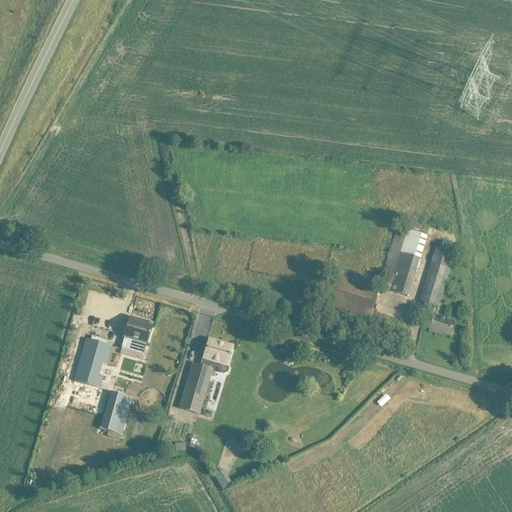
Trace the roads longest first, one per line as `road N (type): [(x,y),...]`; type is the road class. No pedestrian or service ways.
road 1 (unclassified): [(511,393),(0,244)]
road 2 (unclassified): [(0,150),(73,0)]
